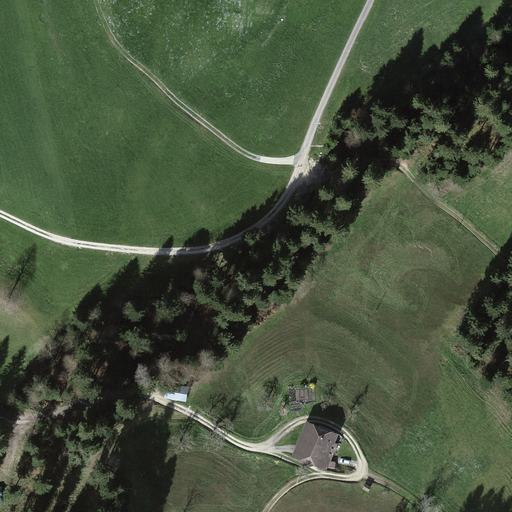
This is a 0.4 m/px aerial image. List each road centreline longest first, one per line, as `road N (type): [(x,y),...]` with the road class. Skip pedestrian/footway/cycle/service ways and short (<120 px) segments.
road 1 (track): [(304,150),(269,160),(227,141),(117,47),(97,0)]
road 2 (track): [(296,169),(325,180),(347,165),(404,161),(438,186),(511,280)]
